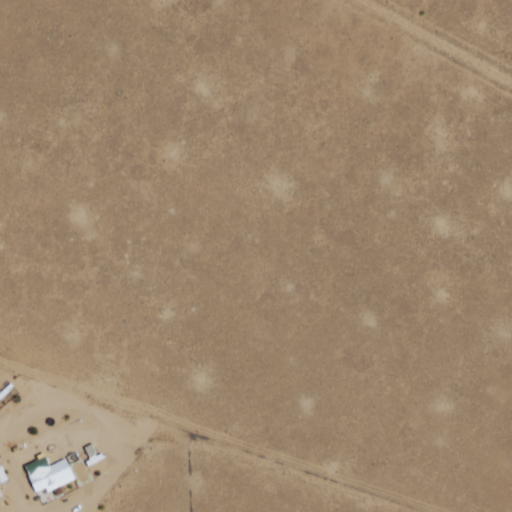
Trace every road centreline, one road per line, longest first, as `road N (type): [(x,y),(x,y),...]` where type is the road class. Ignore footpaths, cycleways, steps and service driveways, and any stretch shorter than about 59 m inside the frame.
road 1 (track): [(427,511),(0,367)]
road 2 (residential): [(358,0),(511,82)]
